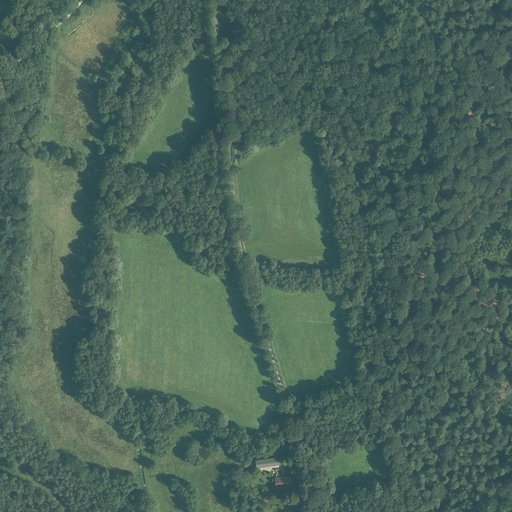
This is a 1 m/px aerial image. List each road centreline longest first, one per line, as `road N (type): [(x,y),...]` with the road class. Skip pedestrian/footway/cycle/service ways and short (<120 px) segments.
road 1 (track): [(434,511),(448,466),(449,418),(438,334),(414,288),(398,221),(406,154),(437,84),(423,0)]
road 2 (tertiary): [(308,511),(241,257),(214,0)]
